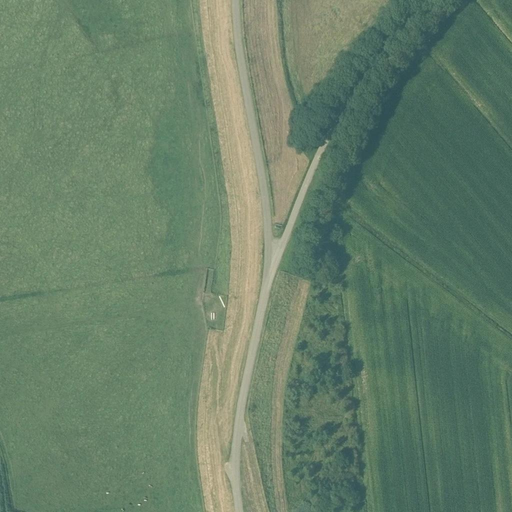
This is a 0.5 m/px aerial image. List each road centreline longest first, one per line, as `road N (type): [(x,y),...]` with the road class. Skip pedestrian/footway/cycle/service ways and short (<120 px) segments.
road 1 (unclassified): [(273,262),(362,83),(435,0)]
road 2 (unclassified): [(273,262),(237,0)]
road 3 (unclassified): [(242,511),(238,439),(273,262)]
